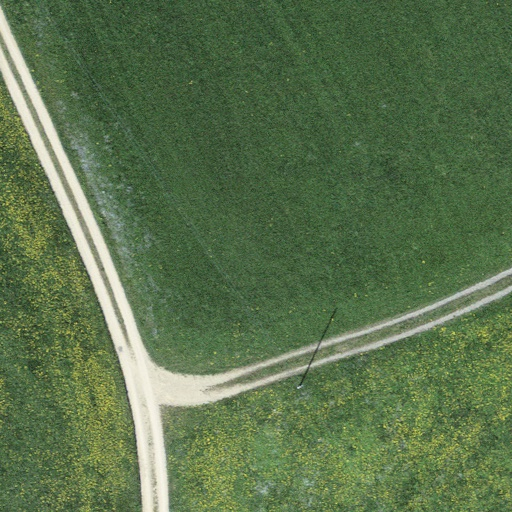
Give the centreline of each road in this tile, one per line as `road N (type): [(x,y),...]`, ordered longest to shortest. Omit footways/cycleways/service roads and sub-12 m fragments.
road 1 (track): [(0,34),(154,407),(161,511)]
road 2 (track): [(154,407),(511,256)]
